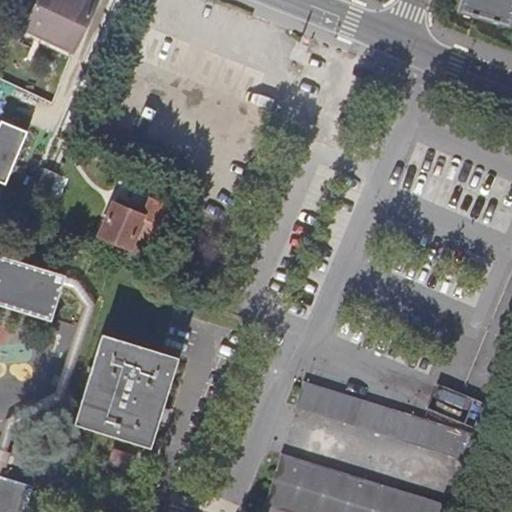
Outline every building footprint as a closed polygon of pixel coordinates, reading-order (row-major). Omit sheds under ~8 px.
[(101,4),(91,0),(45,0),(31,36),(80,56),(101,4)] [(511,0),(460,0),(458,7),(511,23),(511,21),(511,0)] [(0,178),(6,181),(31,128),(3,115),(0,121),(0,178)] [(58,177),(46,172),(35,198),(47,203),(58,177)] [(154,203),(151,210),(147,219),(135,214),(115,206),(102,238),(134,251),(139,239),(161,248),(176,213),(154,203)] [(147,219),(151,210),(139,205),(135,214),(147,219)] [(0,304),(51,319),(60,287),(64,276),(0,256),(0,304)] [(64,276),(60,287),(72,290),(83,307),(55,393),(2,423),(0,430),(0,440),(9,443),(12,432),(64,401),(95,305),(79,281),(64,276)] [(74,424),(150,447),(177,359),(102,336),(74,424)] [(296,408),(469,463),(477,436),(304,383),(296,408)] [(0,470),(4,471),(9,455),(5,454),(9,443),(0,440),(0,470)] [(453,511),(455,509),(281,455),(266,506),(286,511),(453,511)] [(0,478),(0,488),(25,497),(28,488),(0,478)] [(0,511),(20,511),(25,497),(0,488),(0,511)]
